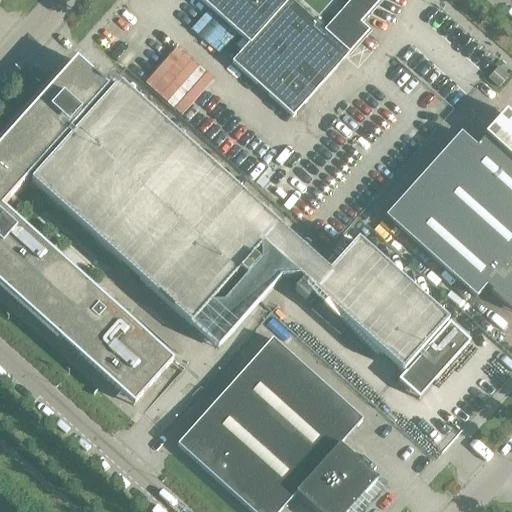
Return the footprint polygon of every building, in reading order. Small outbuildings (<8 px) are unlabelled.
[(197,0),(247,45),(230,64),(291,118),(349,54),(348,54),(367,33),(357,24),(379,0),(197,0)] [(179,45),(146,81),(181,114),(215,78),(179,45)] [(108,90),(76,61),(0,145),(0,288),(133,408),(173,363),(1,209),(108,90)] [(508,77),(501,71),(498,68),(488,79),(498,88),(508,77)] [(460,134),(385,218),(475,299),(486,287),(511,311),(511,121),(505,116),(476,149),(460,134)] [(449,325),(398,382),(418,401),(470,343),(449,325)] [(177,447),(249,511),(281,511),(295,496),(313,511),(366,511),(386,490),(339,447),(362,422),(272,341),(177,447)]
